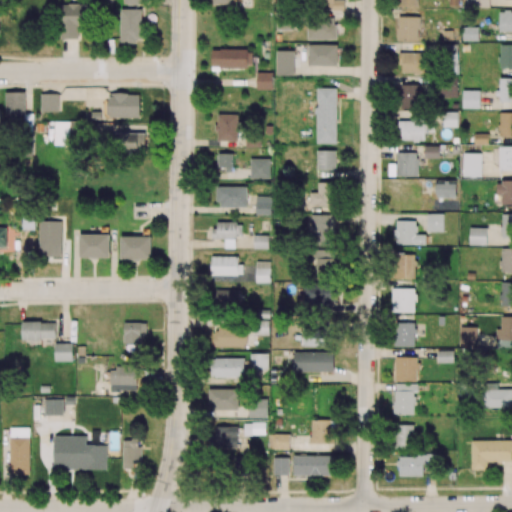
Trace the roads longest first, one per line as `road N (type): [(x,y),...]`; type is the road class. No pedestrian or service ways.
road 1 (tertiary): [(158,511),(177,426),(182,0)]
road 2 (residential): [(511,504),(0,508)]
road 3 (residential): [(366,506),(370,0)]
road 4 (residential): [(182,70),(0,72)]
road 5 (residential): [(180,288),(0,290)]
